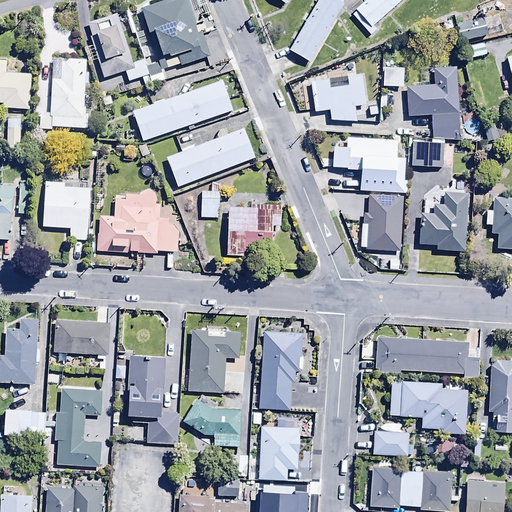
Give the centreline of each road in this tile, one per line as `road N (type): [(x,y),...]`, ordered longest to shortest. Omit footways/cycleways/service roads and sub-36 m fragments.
road 1 (residential): [(345,296),(0,277)]
road 2 (residential): [(345,296),(222,0)]
road 3 (residential): [(333,511),(345,296)]
road 4 (residential): [(511,307),(345,296)]
